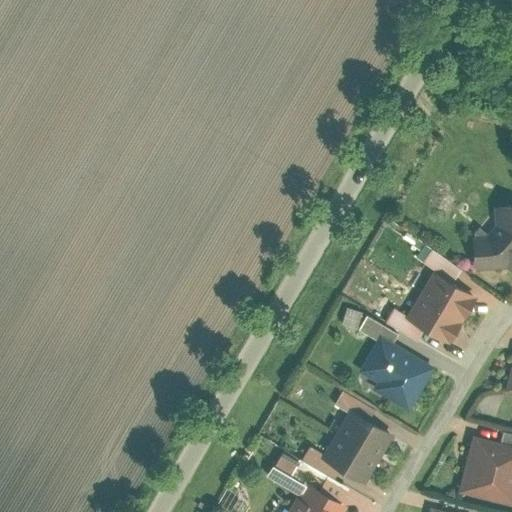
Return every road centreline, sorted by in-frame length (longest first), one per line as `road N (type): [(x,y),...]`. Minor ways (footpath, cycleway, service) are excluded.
road 1 (unclassified): [(137,511),(452,0)]
road 2 (residential): [(511,311),(375,511)]
